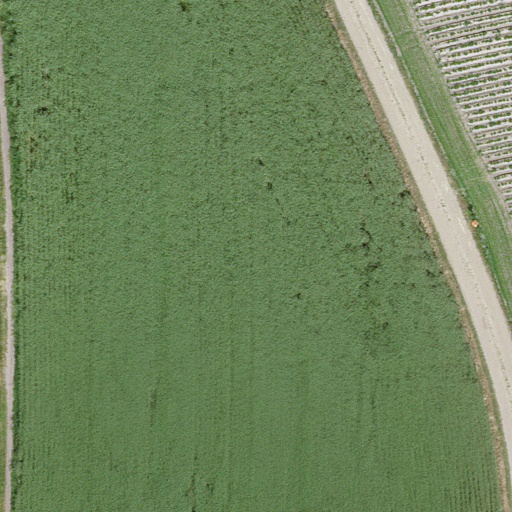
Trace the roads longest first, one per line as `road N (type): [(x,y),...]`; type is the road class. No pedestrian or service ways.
road 1 (track): [(511,417),(462,269),(338,0)]
road 2 (track): [(0,205),(0,404)]
